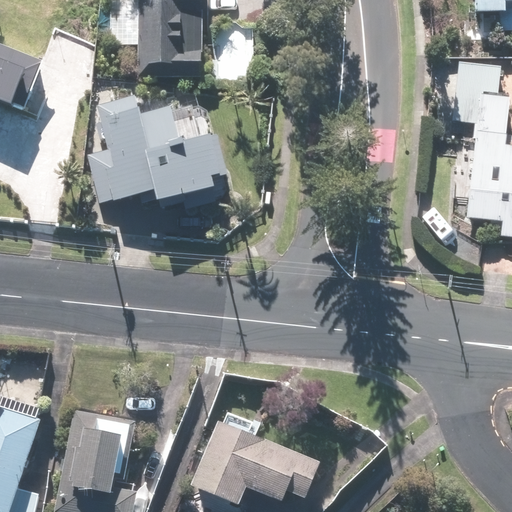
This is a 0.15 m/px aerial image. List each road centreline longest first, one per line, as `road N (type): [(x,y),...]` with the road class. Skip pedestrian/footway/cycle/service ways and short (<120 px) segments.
road 1 (tertiary): [(0,294),(349,333)]
road 2 (unclassified): [(356,0),(365,78),(349,333)]
road 3 (residential): [(478,348),(476,447),(511,491)]
road 4 (residential): [(349,333),(478,348)]
